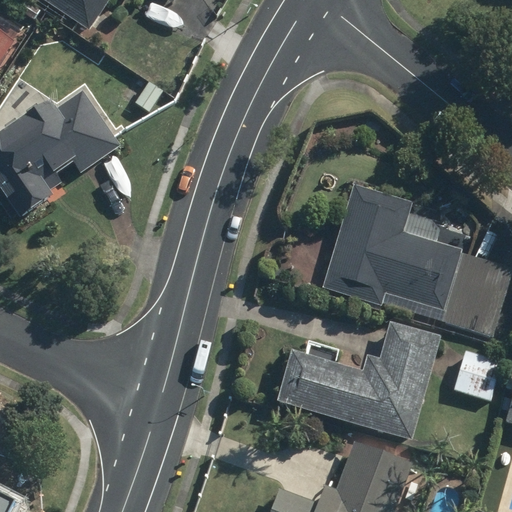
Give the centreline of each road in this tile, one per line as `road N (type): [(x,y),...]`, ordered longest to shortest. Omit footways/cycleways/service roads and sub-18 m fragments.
road 1 (unclassified): [(306,0),(226,154),(158,403)]
road 2 (residential): [(511,157),(312,0)]
road 3 (residential): [(158,403),(0,332)]
